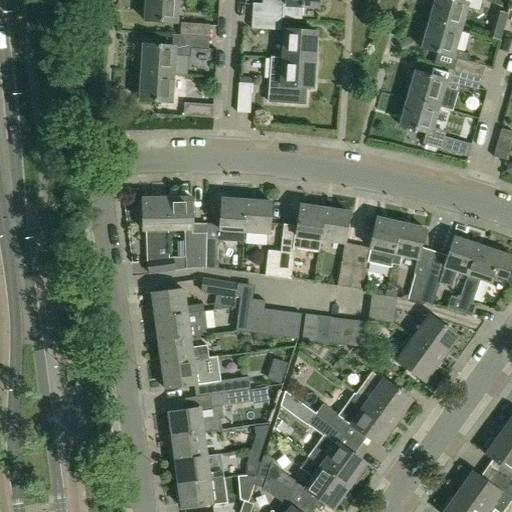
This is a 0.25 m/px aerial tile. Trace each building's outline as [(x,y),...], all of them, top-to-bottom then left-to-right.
[(177,23),(178,0),(143,0),(143,10),(145,10),(145,21),(177,23)] [(262,0),(263,5),(253,4),(252,17),(282,19),(302,20),(303,8),(318,9),(318,0),(262,0)] [(460,31),(468,5),(480,8),(482,0),(435,0),(434,6),(431,6),(427,20),(430,20),(429,22),(460,31)] [(282,19),(252,17),(251,30),(281,32),(282,19)] [(455,50),(460,31),(429,22),(429,25),(426,24),(422,38),(425,38),(422,50),(437,54),(434,65),(448,70),(453,71),(481,79),(482,78),(484,67),(485,67),(485,66),(468,62),(470,55),(455,50)] [(181,23),(180,36),(209,38),(210,25),(181,23)] [(285,31),(283,59),(314,61),(315,59),(317,59),(318,44),(316,44),(317,33),(285,31)] [(190,58),(190,50),(209,51),(209,38),(180,36),(172,35),(172,48),(143,46),(142,57),(140,57),(139,71),(141,71),(141,74),(173,76),(187,77),(188,58),(190,58)] [(314,63),(314,61),(283,59),(271,58),(269,96),(282,97),(283,87),(313,88),(313,78),(316,78),(317,63),(314,63)] [(479,90),(481,79),(453,71),(448,70),(447,73),(433,69),(430,77),(416,73),(413,83),(410,83),(406,96),(409,97),(408,100),(439,108),(444,90),(459,94),(461,86),(478,91),(478,90),(479,90)] [(172,104),(173,76),(141,74),(141,76),(139,76),(138,90),(140,90),(140,102),(172,104)] [(252,85),(239,84),(238,113),(250,114),(252,85)] [(433,131),(438,113),(439,108),(408,100),(407,102),(405,101),(401,115),(404,116),(401,127),(427,134),(424,145),(469,157),(472,145),(445,138),(446,135),(433,131)] [(214,106),(185,104),(184,117),(213,119),(214,106)] [(511,139),(511,131),(502,129),(494,157),(505,161),(506,161),(511,139)] [(169,258),(168,231),(168,199),(143,200),(144,232),(147,232),(148,262),(150,275),(175,271),(173,258),(169,258)] [(192,227),(192,199),(168,199),(168,231),(184,231),(185,258),(173,258),(175,271),(192,269),(206,270),(206,227),(192,227)] [(244,243),(245,233),(247,201),(223,200),(221,227),(206,227),(206,270),(218,270),(219,246),(221,246),(221,241),(244,243)] [(269,235),(271,203),(247,201),(245,233),(269,235)] [(298,228),(284,226),(281,253),(278,279),(290,280),(294,249),(318,252),(320,242),(321,242),(325,210),(301,206),(298,228)] [(345,244),(349,213),(325,210),(321,242),(345,245),(342,261),(338,286),(350,288),(358,247),(345,244)] [(392,265),(401,224),(377,219),(371,249),(358,247),(350,288),(362,290),(367,265),(368,262),(392,267),(393,265),(392,265)] [(425,229),(401,224),(392,265),(393,265),(400,267),(402,257),(418,260),(425,229)] [(468,276),(479,246),(457,239),(457,238),(456,238),(446,267),(445,267),(441,277),(430,273),(428,278),(421,304),(430,306),(438,284),(451,288),(456,272),(468,275),(468,276)] [(501,254),(479,246),(468,276),(468,275),(458,302),(450,300),(447,308),(471,317),(474,308),(470,306),(479,280),(491,284),(494,275),(506,279),(505,279),(507,280),(511,264),(511,257),(501,253),(501,254)] [(278,279),(281,253),(268,251),(264,277),(278,279)] [(408,300),(421,304),(428,278),(416,275),(408,300)] [(238,284),(204,280),(202,293),(236,297),(238,284)] [(203,305),(186,307),(184,291),(152,295),(156,319),(204,312),(203,305)] [(397,299),(371,296),(368,321),(394,324),(397,299)] [(248,334),(252,299),(240,298),(236,332),(248,334)] [(261,335),(264,309),(265,301),(252,299),(248,334),(261,335)] [(276,311),(264,309),(261,335),(273,337),(276,311)] [(285,338),(288,312),(276,311),(273,337),(285,338)] [(207,336),(204,312),(156,319),(156,320),(153,321),(151,323),(152,332),(155,334),(158,334),(159,343),(190,338),(190,339),(207,336)] [(301,314),(288,312),(285,338),(298,340),(301,314)] [(315,342),(318,316),(305,314),(302,340),(315,342)] [(327,343),(330,318),(318,316),(315,342),(327,343)] [(441,359),(457,337),(430,317),(413,339),(441,359)] [(339,345),(343,319),(330,318),(327,343),(339,345)] [(352,346),(355,321),(343,319),(339,345),(352,346)] [(368,322),(355,321),(352,346),(365,348),(368,322)] [(210,360),(208,347),(192,349),(190,339),(190,338),(159,343),(162,366),(207,360),(210,360)] [(425,381),(441,359),(413,339),(397,361),(425,381)] [(220,382),(217,359),(210,360),(207,360),(162,366),(162,367),(160,367),(158,370),(159,379),(162,381),(164,380),(166,390),(197,386),(208,384),(210,396),(251,391),(250,378),(220,382)] [(283,386),(286,375),(279,373),(274,376),(272,383),(283,386)] [(395,423),(411,400),(383,380),(382,381),(371,373),(355,395),(357,396),(395,423)] [(251,391),(210,396),(211,409),(252,403),(251,391)] [(299,403),(285,393),(281,404),(292,412),(299,403)] [(315,415),(335,429),(342,420),(378,446),(395,423),(357,396),(341,419),(322,405),(315,415)] [(218,418),(201,421),(200,410),(168,414),(172,438),(203,434),(220,432),(218,418)] [(335,429),(315,415),(308,424),(324,435),(334,442),(340,433),(335,429)] [(511,418),(501,434),(511,442),(511,418)] [(207,457),(203,434),(172,438),(175,462),(207,457)] [(511,442),(501,434),(497,439),(490,440),(485,446),(487,454),(485,456),(511,475),(511,484),(510,487),(511,488),(511,442)] [(365,465),(334,442),(324,435),(307,458),(348,487),(365,465)] [(251,451),(261,454),(265,440),(256,437),(251,451)] [(261,454),(251,451),(247,465),(256,468),(261,454)] [(220,465),(208,467),(207,457),(175,462),(178,485),(210,481),(222,479),(220,465)] [(264,457),(259,472),(267,475),(267,476),(290,493),(298,483),(274,466),(271,465),(272,460),(264,457)] [(332,510),(348,487),(307,458),(300,469),(313,479),(304,490),(332,510)] [(283,503),(290,493),(267,476),(267,475),(259,472),(258,474),(254,486),(263,489),(283,503)] [(504,495),(501,493),(473,473),(457,495),(481,511),(491,511),(493,509),(497,511),(504,511),(511,502),(511,488),(510,487),(504,495)] [(258,474),(238,477),(240,501),(243,502),(248,504),(254,486),(258,474)] [(213,505),(210,481),(178,485),(182,509),(213,505)] [(481,511),(457,495),(444,511),(481,511)] [(251,511),(253,505),(248,504),(243,502),(240,511),(251,511)]
